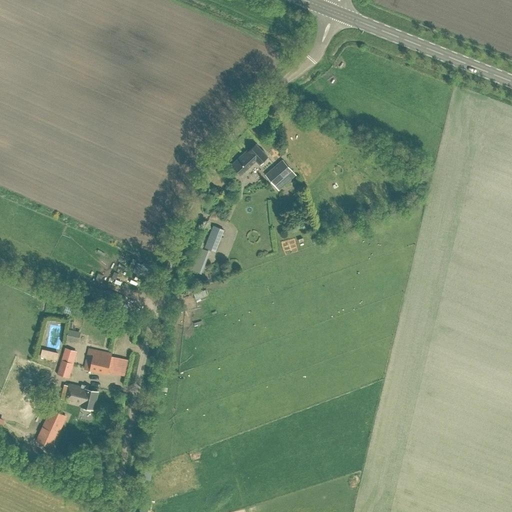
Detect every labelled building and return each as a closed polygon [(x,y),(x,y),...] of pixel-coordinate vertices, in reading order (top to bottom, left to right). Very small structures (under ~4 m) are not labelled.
[(268,158),(256,145),(249,152),(247,150),(232,165),(241,175),(256,161),(260,165),(268,158)] [(282,160),(265,175),(274,186),(291,171),(282,160)] [(201,255),(206,231),(194,228),(189,252),(201,255)] [(223,234),(213,230),(207,242),(217,247),(223,234)] [(98,273),(94,282),(99,284),(103,275),(98,273)] [(96,287),(92,296),(102,300),(121,308),(125,299),(105,291),(96,287)] [(205,289),(193,293),(195,299),(207,295),(205,289)] [(68,328),(66,338),(77,341),(80,331),(68,328)] [(77,351),(64,347),(56,374),(69,378),(77,351)] [(112,353),(88,347),(83,369),(107,375),(112,353)] [(48,350),(42,348),(40,356),(46,358),(48,350)] [(40,362),(39,354),(30,355),(31,363),(40,362)] [(75,377),(94,380),(95,374),(75,371),(75,377)] [(94,409),(98,392),(81,388),(81,387),(69,384),(69,386),(65,385),(61,399),(67,400),(66,401),(81,405),(81,406),(94,409)] [(51,448),(52,447),(66,417),(66,416),(51,408),(51,410),(37,439),(36,440),(51,448)]
